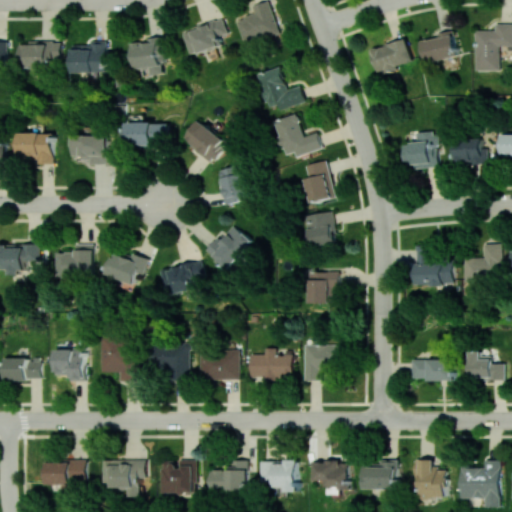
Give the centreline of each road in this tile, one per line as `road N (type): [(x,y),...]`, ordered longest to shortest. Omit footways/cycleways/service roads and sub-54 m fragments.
road 1 (residential): [(0,419),(383,419)]
road 2 (residential): [(383,419),(383,248),(362,140)]
road 3 (residential): [(0,202),(169,202)]
road 4 (residential): [(0,2),(140,0)]
road 5 (residential): [(380,213),(511,202)]
road 6 (residential): [(383,419),(511,419)]
